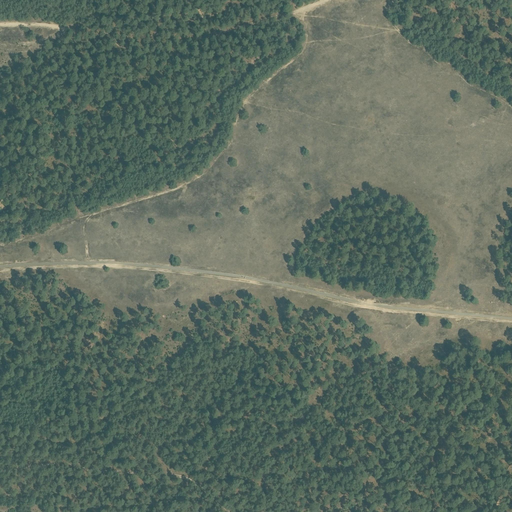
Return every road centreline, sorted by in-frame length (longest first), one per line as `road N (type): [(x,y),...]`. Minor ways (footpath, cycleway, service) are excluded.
road 1 (track): [(0,245),(203,173),(249,94),(302,51),(302,10),(325,0)]
road 2 (track): [(0,22),(42,23),(145,49),(199,42),(302,10)]
road 3 (unknown): [(0,469),(62,463),(177,475),(229,511)]
